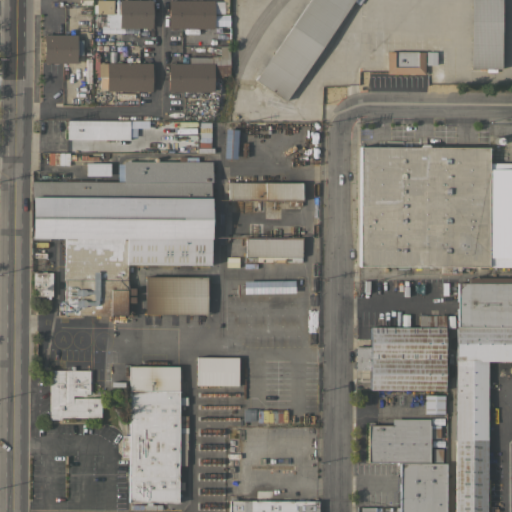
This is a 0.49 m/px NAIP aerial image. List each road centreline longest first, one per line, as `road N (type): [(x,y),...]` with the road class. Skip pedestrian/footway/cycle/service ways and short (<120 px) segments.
road 1 (tertiary): [(12,511),(17,0)]
road 2 (residential): [(339,109),(335,511)]
road 3 (residential): [(511,107),(339,109)]
